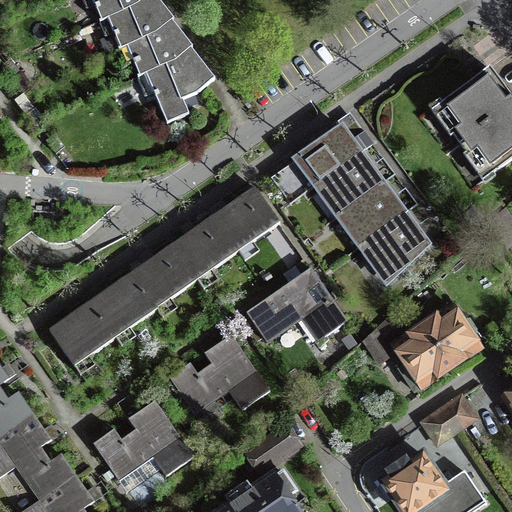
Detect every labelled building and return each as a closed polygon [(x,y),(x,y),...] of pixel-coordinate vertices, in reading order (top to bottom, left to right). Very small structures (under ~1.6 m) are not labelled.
[(95,0),(98,5),(95,6),(97,10),(99,9),(104,20),(110,18),(137,7),(145,0),(95,0)] [(145,0),(137,7),(110,18),(117,33),(114,34),(116,38),(118,37),(123,48),(129,46),(156,34),(165,27),(171,22),(173,21),(156,0),(145,0)] [(137,65),(142,76),(148,73),(174,62),(184,54),(192,49),(171,22),(165,27),(156,34),(129,46),(135,61),(133,62),(135,66),(137,65)] [(2,45),(0,46),(0,60),(4,65),(10,60),(12,58),(2,45)] [(184,54),(174,62),(148,73),(156,93),(154,94),(167,125),(189,115),(182,101),(197,95),(214,81),(191,50),(192,49),(184,54)] [(12,80),(21,73),(10,60),(4,65),(2,67),(12,80)] [(511,99),(490,69),(437,107),(489,177),(511,160),(511,99)] [(21,73),(12,80),(23,94),(32,87),(21,73)] [(26,116),(35,109),(23,94),(14,101),(26,116)] [(35,109),(26,116),(35,127),(43,120),(35,109)] [(342,128),(352,142),(364,132),(354,119),(342,128)] [(270,178),(290,205),(317,185),(360,153),(342,128),(270,178)] [(56,155),(65,148),(54,134),(46,141),(56,155)] [(65,148),(56,155),(67,168),(76,161),(65,148)] [(382,183),(360,153),(317,185),(328,201),(334,196),(345,211),(382,183)] [(382,183),(345,211),(339,215),(350,231),(357,227),(366,240),(367,241),(404,213),(382,183)] [(255,189),(213,217),(238,253),(280,224),(255,189)] [(488,223),(505,248),(511,243),(511,222),(503,210),(488,223)] [(428,245),(404,213),(367,241),(361,245),(375,264),(381,259),(394,278),(428,245)] [(238,253),(213,217),(172,246),(197,281),(238,253)] [(272,246),(286,268),(301,258),(287,236),(272,246)] [(131,274),(157,311),(197,281),(172,246),(131,274)] [(311,270),(246,314),(266,343),(308,313),(325,338),(347,322),(311,270)] [(90,303),(116,339),(157,311),(131,274),(90,303)] [(49,331),(75,367),(116,339),(90,303),(49,331)] [(423,327),(451,369),(480,348),(470,334),(477,330),(470,319),(463,323),(452,307),(442,314),(423,327)] [(374,331),(380,339),(397,324),(392,315),(374,331)] [(451,369),(423,327),(394,347),(412,373),(405,377),(415,392),(432,382),(451,369)] [(374,331),(363,341),(379,364),(392,356),(380,339),(374,331)] [(270,392),(231,336),(204,355),(212,366),(197,376),(190,365),(169,379),(194,415),(228,392),(242,412),(270,392)] [(0,437),(33,414),(19,394),(8,401),(0,389),(0,385),(8,380),(0,367),(0,437)] [(464,427),(476,419),(461,397),(449,405),(464,427)] [(121,441),(114,431),(93,445),(118,481),(152,457),(166,477),(194,458),(155,402),(128,421),(136,431),(121,441)] [(437,445),(464,427),(449,405),(423,423),(437,445)] [(0,478),(17,467),(40,501),(76,476),(61,455),(51,463),(41,448),(51,441),(33,414),(0,437),(0,478)] [(285,429),(248,454),(259,471),(297,445),(285,429)] [(402,511),(475,511),(486,504),(464,472),(444,486),(423,455),(409,464),(406,460),(387,473),(390,477),(382,482),(402,511)] [(247,483),(236,490),(251,511),(293,511),(283,497),(294,489),(283,473),(254,492),(247,483)] [(84,511),(84,510),(94,503),(76,476),(40,501),(23,511),(84,511)] [(251,511),(236,490),(225,498),(232,508),(225,511),(251,511)]
